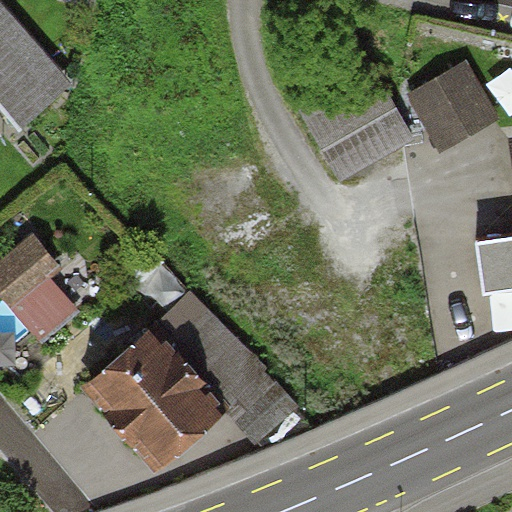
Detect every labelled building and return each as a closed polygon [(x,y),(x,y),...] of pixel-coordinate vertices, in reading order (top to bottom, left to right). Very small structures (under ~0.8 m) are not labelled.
[(0,0),(0,96),(5,92),(33,124),(76,86),(0,0)] [(365,48),(296,92),(354,183),(423,139),(365,48)] [(507,115),(477,61),(418,94),(449,148),(507,115)] [(0,263),(0,281),(44,335),(91,297),(38,232),(0,263)] [(171,326),(93,389),(164,476),(242,414),(171,326)]
